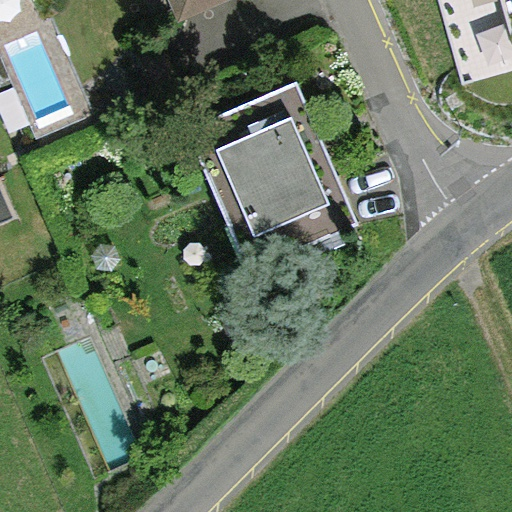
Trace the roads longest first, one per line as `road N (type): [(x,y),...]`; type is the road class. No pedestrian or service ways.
road 1 (residential): [(468,230),(171,511)]
road 2 (unclassified): [(468,230),(409,133),(350,0)]
road 3 (track): [(468,230),(476,288),(511,367)]
